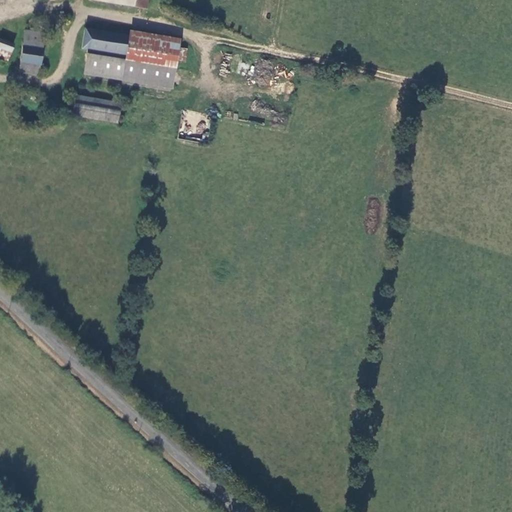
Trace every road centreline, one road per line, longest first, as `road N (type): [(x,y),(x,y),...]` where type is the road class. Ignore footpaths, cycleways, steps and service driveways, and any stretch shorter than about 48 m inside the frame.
road 1 (tertiary): [(242,511),(0,290)]
road 2 (unclassified): [(0,78),(57,77),(80,21),(95,11),(150,20),(208,44)]
